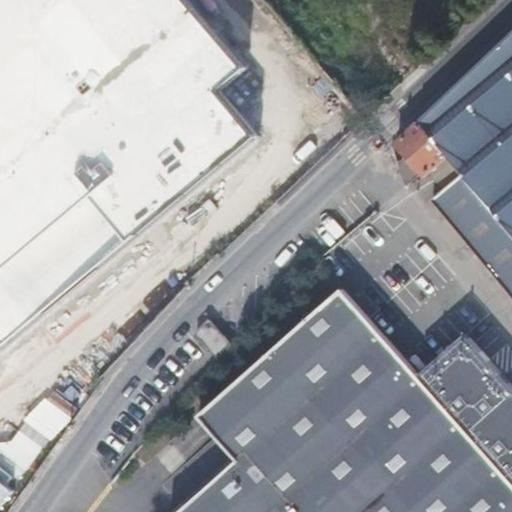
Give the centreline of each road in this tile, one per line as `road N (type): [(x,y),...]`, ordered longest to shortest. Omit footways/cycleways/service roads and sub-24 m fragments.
road 1 (unclassified): [(511,2),(142,365),(36,511)]
road 2 (unknown): [(356,155),(511,340)]
